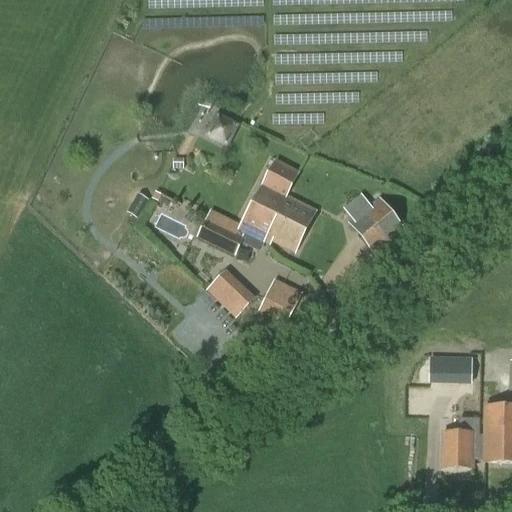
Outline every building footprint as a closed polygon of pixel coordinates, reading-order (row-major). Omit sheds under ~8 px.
[(217,122),(209,137),(225,145),(233,130),(217,122)] [(298,173),(275,161),(241,228),(211,213),(205,224),(242,242),(245,235),(264,245),(266,240),(270,242),(276,231),(276,230),(276,229),(276,228),(276,227),(276,226),(275,225),(275,224),(274,224),(273,223),(286,198),(298,173)] [(276,231),(270,242),(294,254),(315,213),(286,198),(273,223),(274,224),(275,224),(275,225),(276,226),(276,227),(276,228),(276,229),(276,230),(276,231)] [(380,199),(348,225),(375,260),(406,234),(380,199)] [(198,239),(234,258),(241,242),(205,224),(198,239)] [(226,270),(206,292),(237,320),(257,298),(226,270)] [(258,311),(286,327),(301,298),(272,284),(258,311)] [(470,362),(458,362),(457,385),(470,386),(470,362)] [(482,462),(482,466),(511,466),(511,363),(510,364),(509,408),(483,408),(482,444),(482,462)] [(482,462),(482,444),(473,444),(473,435),(442,435),(441,471),(472,472),(472,462),(482,462)]
